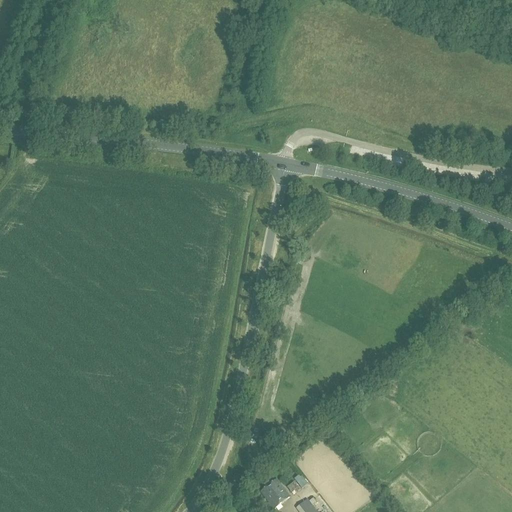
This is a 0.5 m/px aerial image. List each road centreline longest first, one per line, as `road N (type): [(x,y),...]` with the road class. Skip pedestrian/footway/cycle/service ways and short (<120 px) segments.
road 1 (unclassified): [(188,511),(216,466),(242,373),(285,163)]
road 2 (tertiary): [(285,163),(0,130)]
road 3 (tertiary): [(511,226),(285,163)]
